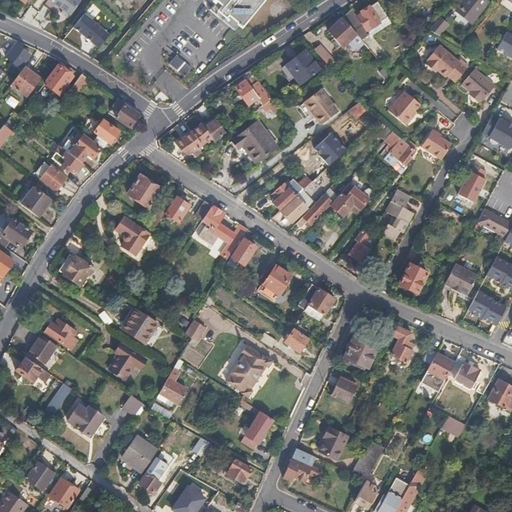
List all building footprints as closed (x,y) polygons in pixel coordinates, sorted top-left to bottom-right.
[(81,1),(79,0),(48,0),(49,0),(63,10),(61,12),(64,14),(66,16),(67,14),(70,15),(81,1)] [(203,0),(212,7),(210,9),(218,17),(235,30),(238,25),(241,28),(264,0),(203,0)] [(466,28),(488,2),(486,0),(464,0),(468,3),(467,5),(469,7),(456,23),(460,26),(461,24),(466,28)] [(362,39),(370,34),(371,36),(392,22),(378,2),(371,7),(370,6),(363,11),(363,12),(363,13),(358,16),(353,8),(342,17),(362,39)] [(91,42),(99,48),(110,33),(83,12),(72,27),(91,42)] [(440,16),(429,28),(438,36),(449,24),(440,16)] [(362,39),(342,17),(328,30),(343,46),(348,42),(352,47),(358,48),(365,42),(362,39)] [(436,71),(437,69),(445,75),(447,74),(454,80),(467,64),(459,57),(457,59),(438,44),(425,59),(426,60),(425,62),(436,71)] [(20,69),(30,55),(23,50),(15,45),(5,58),(20,69)] [(329,60),(317,46),(312,50),(316,55),(321,60),(325,64),(329,60)] [(319,68),(305,50),(285,65),(299,83),(319,68)] [(176,56),(168,66),(184,79),(192,69),(176,56)] [(60,95),(73,77),(57,66),(43,84),(60,95)] [(467,92),(471,95),(478,101),(480,99),(481,99),(494,84),(475,67),(461,84),(468,90),(467,92)] [(28,97),(40,79),(24,68),(12,85),(28,97)] [(272,98),(252,70),(251,69),(245,73),(250,81),(250,82),(249,83),(248,83),(245,80),(235,87),(248,105),(258,97),(263,105),(272,98)] [(77,98),(89,80),(85,78),(80,74),(68,92),(77,98)] [(338,111),(335,106),(321,90),(306,102),(306,103),(318,119),(322,123),(338,111)] [(407,125),(418,112),(416,110),(421,104),(405,90),(388,110),(407,125)] [(9,94),(4,100),(14,108),(19,102),(9,94)] [(137,117),(139,114),(118,100),(114,106),(120,110),(115,117),(130,127),(137,117)] [(359,117),(369,108),(361,101),(351,109),(359,117)] [(495,116),(491,114),(481,134),(490,138),(490,139),(489,140),(489,141),(489,142),(490,142),(490,143),(490,144),(491,144),(492,145),(493,145),(494,146),(495,146),(496,145),(497,145),(498,145),(498,144),(499,143),(509,148),(511,143),(511,123),(504,120),(504,121),(495,116)] [(227,133),(215,118),(203,127),(200,124),(191,131),(202,144),(207,140),(208,141),(210,140),(210,139),(209,139),(214,135),(218,140),(227,133)] [(278,145),(273,138),(258,120),(233,140),(239,148),(243,144),(257,162),(278,145)] [(111,144),(119,132),(103,121),(94,132),(97,134),(92,140),(105,149),(109,143),(111,144)] [(0,147),(12,132),(4,125),(0,130),(0,147)] [(447,137),(442,134),(433,129),(422,147),(441,159),(451,143),(446,140),(447,137)] [(94,158),(100,149),(76,131),(62,148),(67,152),(81,163),(88,154),(94,158)] [(199,146),(202,144),(191,131),(182,138),(181,138),(174,142),(178,148),(188,153),(190,151),(195,157),(201,152),(200,151),(201,150),(201,149),(199,146)] [(396,144),(401,137),(393,131),(388,137),(396,144)] [(418,151),(401,137),(396,144),(399,146),(393,154),(407,165),(412,157),(414,158),(418,151)] [(83,164),(81,163),(67,152),(63,158),(56,153),(52,159),(67,171),(70,167),(77,172),(83,164)] [(467,175),(470,168),(465,165),(459,162),(455,170),(467,175)] [(57,192),(68,178),(52,165),(42,179),(57,192)] [(474,165),(458,194),(474,202),(486,180),(484,178),(487,172),(474,165)] [(307,194),(313,189),(323,179),(319,174),(314,179),(309,184),(304,188),(303,189),(307,194)] [(148,208),(160,189),(140,175),(127,195),(148,208)] [(309,184),(314,179),(310,175),(308,176),(299,183),(304,188),(309,184)] [(343,192),(347,195),(345,197),(341,193),(331,206),(344,216),(354,205),(360,211),(370,199),(369,198),(370,197),(372,191),(369,188),(366,190),(363,193),(362,192),(350,183),(343,192)] [(296,196),(285,184),(273,195),(277,199),(277,200),(274,203),(280,210),(296,196)] [(404,231),(414,211),(404,206),(410,194),(398,188),(386,211),(396,217),(391,225),(387,224),(383,233),(395,239),(400,229),(404,231)] [(38,218),(50,200),(34,189),(22,205),(38,218)] [(312,225),(332,203),(323,195),(297,224),(299,225),(302,228),(308,221),(312,225)] [(179,222),(190,206),(175,196),(164,212),(169,216),(179,222)] [(291,222),(307,208),(296,196),(280,210),(285,215),(291,222)] [(203,219),(212,205),(205,200),(196,214),(203,219)] [(233,233),(218,223),(224,213),(212,205),(203,219),(201,222),(204,223),(204,225),(205,226),(198,238),(211,247),(217,236),(227,243),(219,253),(227,258),(229,255),(240,238),(247,228),(240,223),(233,233)] [(153,229),(164,212),(158,208),(147,224),(153,229)] [(511,225),(511,222),(485,208),(477,223),(498,233),(496,237),(503,241),(511,225)] [(158,232),(169,216),(164,212),(153,229),(158,232)] [(0,214),(0,241),(7,246),(11,240),(21,247),(31,231),(12,218),(4,213),(0,214)] [(149,234),(124,218),(121,216),(113,228),(123,235),(123,239),(126,241),(123,245),(136,254),(149,234)] [(511,225),(503,241),(511,245),(511,225)] [(360,261),(369,248),(364,244),(371,235),(363,229),(356,239),(359,241),(350,254),(360,261)] [(76,254),(81,246),(70,238),(63,248),(75,255),(76,254)] [(245,265),(256,246),(246,239),(244,239),(243,240),(240,238),(229,255),(245,265)] [(0,277),(13,260),(0,250),(0,277)] [(412,260),(416,252),(411,250),(407,257),(412,260)] [(89,276),(94,268),(75,255),(62,276),(79,286),(86,274),(89,276)] [(511,266),(510,265),(511,264),(496,256),(486,275),(501,283),(500,284),(511,290),(511,266)] [(417,292),(427,272),(410,262),(399,282),(417,292)] [(467,295),(477,275),(455,263),(444,283),(451,287),(450,288),(459,292),(459,291),(467,295)] [(284,284),(290,275),(275,266),(263,284),(278,293),(281,288),(285,290),(287,286),(284,284)] [(255,292),(260,284),(255,281),(247,293),(252,296),(255,292)] [(304,309),(318,287),(311,283),(297,304),(304,309)] [(319,322),(335,298),(318,287),(304,309),(303,311),(305,311),(319,322)] [(506,307),(504,306),(492,299),(492,298),(478,290),(468,308),(482,316),(482,318),(496,325),(506,307)] [(43,308),(48,299),(37,292),(31,302),(43,308)] [(211,302),(215,295),(211,293),(207,299),(211,302)] [(199,313),(182,302),(179,308),(195,318),(199,313)] [(145,344),(158,324),(135,309),(122,329),(145,344)] [(103,310),(98,315),(105,323),(110,319),(103,310)] [(185,334),(192,338),(191,341),(196,344),(206,327),(194,320),(185,334)] [(25,344),(34,330),(21,322),(13,337),(25,344)] [(72,338),(75,332),(60,322),(57,327),(50,323),(43,332),(69,350),(76,341),(72,338)] [(408,350),(410,344),(405,342),(410,333),(394,325),(390,334),(397,338),(389,354),(404,362),(409,351),(408,350)] [(305,344),(309,337),(294,327),(285,341),(300,351),(305,344)] [(275,339),(265,332),(261,338),(272,345),(275,339)] [(45,364),(57,345),(41,335),(29,353),(45,364)] [(366,368),(375,349),(352,339),(344,357),(346,358),(344,360),(344,361),(344,363),(348,364),(349,364),(350,363),(352,361),(366,368)] [(140,366),(145,357),(122,343),(116,352),(119,353),(110,369),(125,378),(135,363),(140,366)] [(258,377),(266,366),(268,367),(272,360),(266,356),(265,357),(246,344),(240,354),(243,356),(228,380),(243,390),(242,393),(248,397),(252,390),(250,389),(258,377)] [(429,364),(435,352),(429,349),(423,360),(429,364)] [(429,364),(421,379),(419,382),(420,382),(437,391),(445,377),(454,362),(435,352),(429,364)] [(479,370),(464,361),(464,359),(458,355),(454,362),(445,377),(447,378),(449,376),(453,378),(452,380),(461,385),(462,383),(472,389),(477,381),(474,380),(479,370)] [(52,375),(41,368),(25,356),(15,371),(32,382),(37,375),(48,382),(52,375)] [(181,372),(179,371),(185,362),(180,359),(159,393),(178,404),(187,388),(175,382),(181,372)] [(347,403),(356,385),(340,377),(331,395),(347,403)] [(511,387),(498,379),(487,399),(508,410),(509,411),(511,405),(511,387)] [(54,413),(71,389),(65,384),(48,409),(54,413)] [(135,415),(143,403),(130,395),(122,407),(135,415)] [(239,404),(258,416),(261,412),(242,399),(239,404)] [(81,401),(79,405),(78,405),(67,421),(89,437),(91,433),(97,436),(102,428),(97,424),(103,416),(81,401)] [(169,419),(172,413),(154,403),(151,409),(169,419)] [(255,450),(274,420),(261,412),(258,416),(242,442),(255,450)] [(458,437),(465,425),(447,415),(440,428),(458,437)] [(335,459),(347,436),(328,427),(323,437),(326,438),(319,451),(335,459)] [(143,470),(157,450),(136,435),(122,456),(143,470)] [(365,481),(383,447),(371,441),(362,459),(359,458),(351,474),(365,481)] [(206,458),(215,445),(210,442),(201,455),(206,458)] [(319,468),(311,464),(315,457),(296,447),(282,476),(291,481),(294,475),(297,477),(305,481),(309,473),(315,477),(319,468)] [(246,477),(251,468),(235,459),(227,473),(242,482),(245,477),(246,477)] [(41,490),(53,473),(37,461),(25,478),(41,490)] [(153,493),(160,482),(153,478),(155,476),(157,477),(161,472),(152,467),(148,474),(146,473),(139,484),(153,493)] [(404,511),(425,476),(416,471),(407,487),(393,511),(404,511)] [(65,506),(77,489),(61,477),(49,495),(65,506)] [(393,511),(407,487),(394,480),(385,498),(379,495),(369,511),(393,511)] [(377,493),(375,492),(377,488),(365,481),(353,502),(366,509),(373,496),(375,497),(377,493)] [(178,511),(204,511),(207,507),(202,503),(205,498),(197,492),(196,493),(187,486),(184,491),(175,503),(175,504),(172,508),(175,510),(178,511)] [(84,505),(93,491),(86,487),(77,500),(84,505)] [(0,499),(0,511),(19,511),(26,503),(7,490),(0,499)] [(239,511),(247,511),(249,508),(238,502),(234,509),(239,511)]
